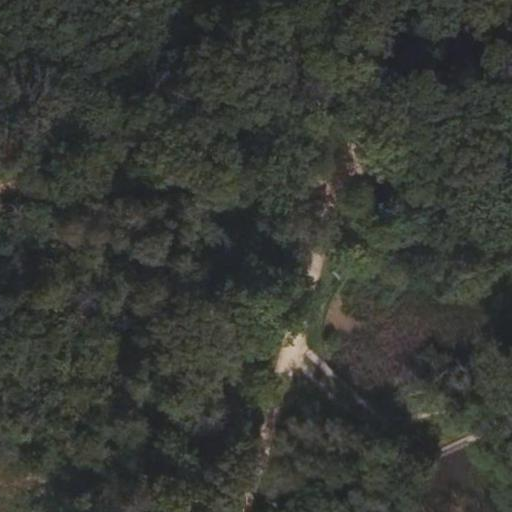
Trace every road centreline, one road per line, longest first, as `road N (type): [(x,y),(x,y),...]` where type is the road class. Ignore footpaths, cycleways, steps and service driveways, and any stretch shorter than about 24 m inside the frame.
road 1 (track): [(334,184),(246,511)]
road 2 (track): [(0,191),(334,184)]
road 3 (track): [(334,184),(385,0)]
